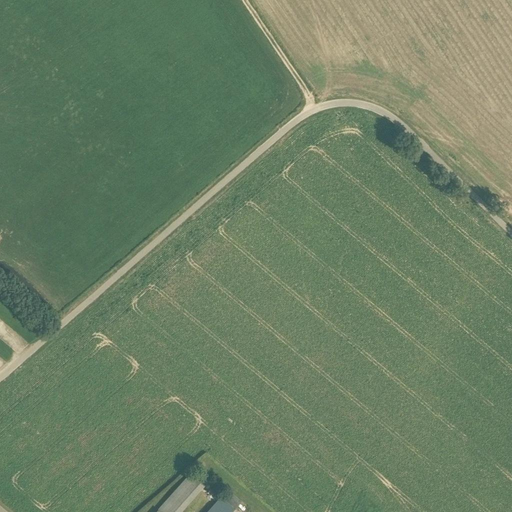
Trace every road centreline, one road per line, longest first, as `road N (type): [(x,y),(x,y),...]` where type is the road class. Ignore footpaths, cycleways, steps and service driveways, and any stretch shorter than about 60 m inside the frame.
road 1 (unclassified): [(354,110),(309,121),(0,378)]
road 2 (unclassified): [(354,110),(404,130),(511,236)]
